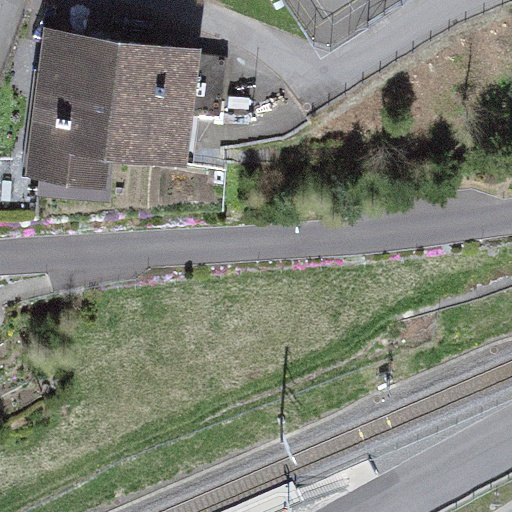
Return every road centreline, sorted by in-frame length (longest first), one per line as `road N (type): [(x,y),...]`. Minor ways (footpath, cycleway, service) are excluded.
road 1 (residential): [(511,216),(473,227),(0,271)]
road 2 (residential): [(511,438),(376,511)]
